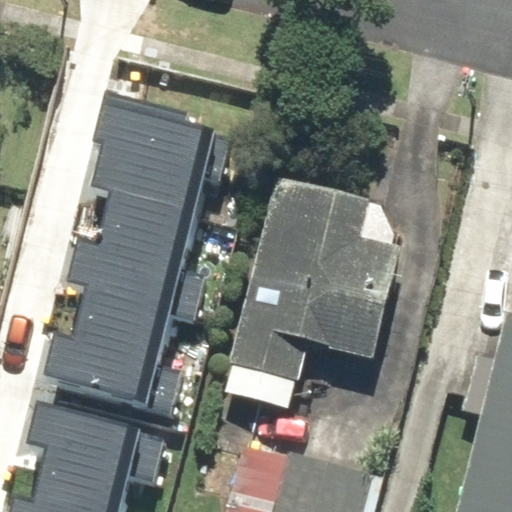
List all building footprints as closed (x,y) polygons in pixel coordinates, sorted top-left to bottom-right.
[(219,116),(140,100),(130,149),(110,145),(100,194),(117,199),(194,218),(219,116)] [(0,169),(10,127),(2,125),(5,112),(0,111),(0,169)] [(288,181),(243,366),(311,383),(320,345),(386,361),(412,252),(373,243),(383,204),(288,181)] [(194,218),(117,199),(104,249),(83,244),(73,288),(102,296),(172,311),(194,218)] [(172,311),(102,296),(92,340),(68,334),(59,375),(153,396),(172,311)] [(511,511),(511,341),(506,365),(487,361),(473,416),(492,421),(469,511),(511,511)] [(65,455),(55,499),(105,511),(125,511),(145,433),(52,409),(42,449),(65,455)] [(381,511),(391,480),(298,454),(296,460),(255,448),(236,511),(381,511)] [(105,511),(55,499),(25,493),(20,511),(105,511)]
